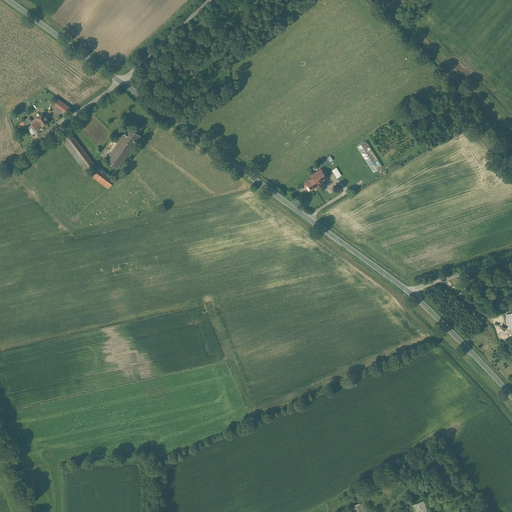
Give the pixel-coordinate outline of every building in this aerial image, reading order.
[(70,107),(58,98),(54,103),(67,112),(70,107)] [(32,121),(30,122),(32,124),(35,129),(38,127),(41,124),(42,126),(49,121),(43,113),(32,121)] [(29,117),(23,121),(26,125),(30,122),(32,121),(29,117)] [(35,129),(32,124),(27,127),(32,134),(34,133),(39,129),(38,127),(35,129)] [(140,135),(129,127),(121,137),(133,146),(140,135)] [(93,163),(71,134),(66,138),(89,166),(93,163)] [(110,135),(97,154),(100,155),(113,137),(110,135)] [(113,137),(100,155),(106,159),(119,141),(113,137)] [(119,141),(106,159),(117,168),(133,146),(121,137),(119,141)] [(89,166),(66,138),(62,141),(84,170),(89,166)] [(366,141),(357,147),(373,172),(382,167),(366,141)] [(331,155),(322,161),(325,165),(334,160),(331,155)] [(114,180),(95,165),(89,174),(108,188),(114,180)] [(336,168),(332,170),(337,178),(341,175),(336,168)] [(312,175),(313,177),(316,176),(317,178),(324,174),(321,169),(312,175)] [(313,177),(306,181),(311,190),(321,184),(317,178),(316,176),(313,177)] [(427,511),(423,501),(412,505),(415,511),(427,511)] [(367,511),(363,502),(350,507),(352,511),(367,511)]
